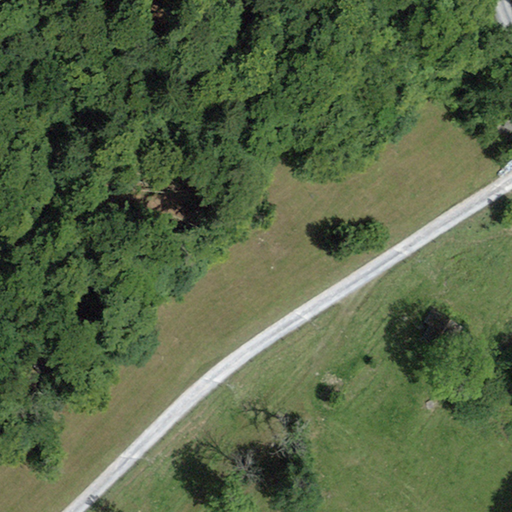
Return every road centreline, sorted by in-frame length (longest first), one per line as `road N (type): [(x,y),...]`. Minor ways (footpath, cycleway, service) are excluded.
road 1 (track): [(74,511),(211,382),(511,178)]
road 2 (track): [(261,416),(318,365),(358,280)]
